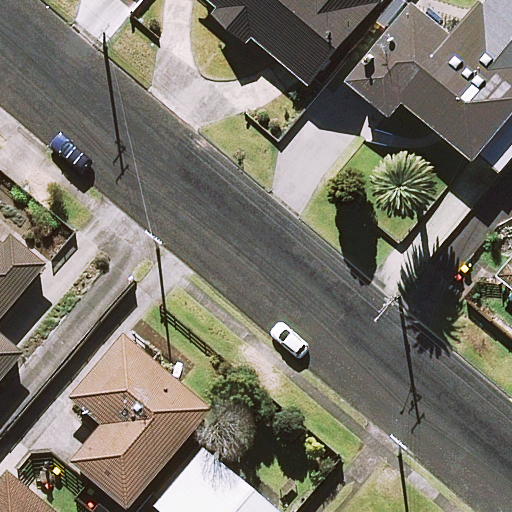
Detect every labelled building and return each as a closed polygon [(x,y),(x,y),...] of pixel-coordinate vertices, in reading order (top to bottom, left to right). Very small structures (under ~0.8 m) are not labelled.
[(383,0),(213,0),(314,83),(383,0)] [(511,0),(489,0),(461,34),(423,3),(358,82),(398,115),(410,100),(500,174),(511,159),(511,0)] [(3,249),(0,246),(0,384),(22,358),(0,338),(0,323),(47,268),(12,238),(3,249)] [(511,265),(503,276),(511,283),(511,265)] [(208,413),(126,341),(73,403),(103,429),(72,465),(124,510),(208,413)] [(272,511),(203,451),(154,507),(159,511),(272,511)] [(53,511),(11,476),(0,488),(0,511),(53,511)]
